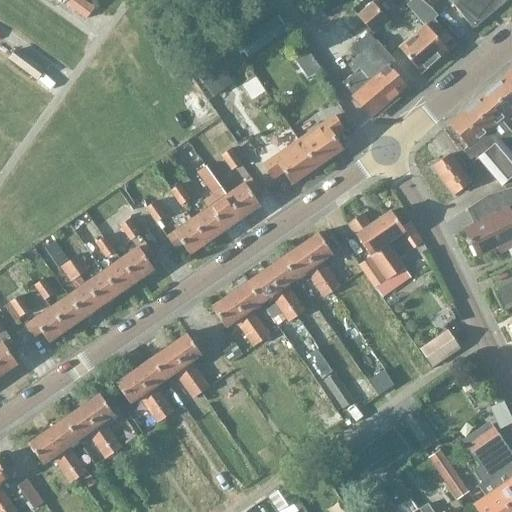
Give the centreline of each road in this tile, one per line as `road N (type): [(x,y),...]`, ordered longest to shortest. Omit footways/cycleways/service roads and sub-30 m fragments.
road 1 (residential): [(0,422),(386,155)]
road 2 (residential): [(511,392),(386,155)]
road 3 (residential): [(386,155),(511,44)]
